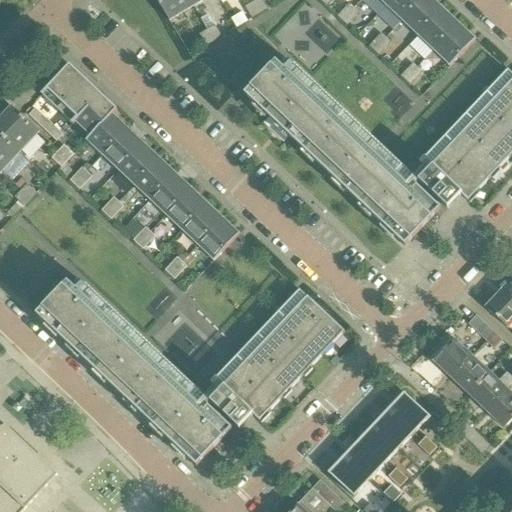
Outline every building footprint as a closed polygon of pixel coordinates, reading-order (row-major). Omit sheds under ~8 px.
[(193,8),(188,0),(155,0),(169,22),(193,8)] [(260,0),(258,0),(252,3),(259,14),(266,10),(260,0)] [(392,0),(385,8),(401,23),(422,0),(392,0)] [(422,0),(401,23),(417,37),(443,10),(432,0),(422,0)] [(259,14),(252,3),(245,8),(252,19),(259,14)] [(349,5),(343,11),(352,20),(358,13),(349,5)] [(417,37),(433,52),(459,25),(443,10),(417,37)] [(352,20),(343,11),(337,17),(347,26),(352,20)] [(459,25),(433,52),(449,68),(476,40),(459,25)] [(214,27),(207,31),(213,42),(221,38),(214,27)] [(213,42),(207,31),(199,35),(206,46),(213,42)] [(381,35),(375,41),(384,50),(390,44),(381,35)] [(384,50),(375,41),(369,47),(378,56),(384,50)] [(244,96),(254,105),(255,106),(258,103),(269,113),(266,116),(277,127),(280,123),(291,134),(288,137),(293,142),(373,217),(404,248),(440,210),(416,187),(412,192),(275,63),(244,96)] [(413,65),(407,71),(416,80),(422,73),(413,65)] [(85,142),(86,142),(116,110),(69,66),(41,96),(73,126),(75,124),(90,137),(85,142)] [(416,80),(407,71),(401,77),(410,86),(416,80)] [(511,81),(430,168),(431,169),(418,183),(447,210),(460,196),(463,199),(465,196),(473,188),(476,191),(477,193),(490,179),(489,177),(486,175),(494,166),(497,169),(496,169),(498,171),(511,157),(510,155),(509,155),(506,153),(511,146),(511,81)] [(12,108),(0,120),(0,134),(20,153),(39,133),(12,108)] [(29,116),(56,142),(62,136),(35,110),(29,116)] [(86,142),(102,157),(128,130),(113,115),(117,111),(116,110),(86,142)] [(102,157),(118,172),(144,145),(128,130),(102,157)] [(0,134),(0,171),(1,173),(20,153),(0,134)] [(118,172),(134,187),(160,159),(144,145),(118,172)] [(64,147),(58,153),(67,162),(73,155),(64,147)] [(67,162),(58,153),(52,159),(61,168),(67,162)] [(134,187),(150,202),(176,174),(160,159),(134,187)] [(82,169),(76,175),(85,184),(91,178),(82,169)] [(150,202),(165,217),(191,189),(176,174),(150,202)] [(85,184),(76,175),(70,182),(80,190),(85,184)] [(27,186),(21,192),(30,201),(36,194),(27,186)] [(165,217),(181,232),(207,204),(191,189),(165,217)] [(30,201),(21,192),(15,198),(24,207),(30,201)] [(114,199),(108,205),(117,214),(123,208),(114,199)] [(181,232),(197,247),(223,219),(207,204),(181,232)] [(117,214),(108,205),(102,212),(111,220),(117,214)] [(223,219),(197,247),(214,263),(240,235),(223,219)] [(123,231),(131,238),(139,229),(132,222),(123,231)] [(145,229),(139,235),(149,244),(155,238),(145,229)] [(149,244),(139,235),(134,241),(143,250),(149,244)] [(177,259),(171,265),(180,274),(186,268),(177,259)] [(180,274),(171,265),(165,271),(174,280),(180,274)] [(511,279),(502,290),(511,299),(511,279)] [(232,430),(208,408),(204,412),(67,283),(36,316),(196,468),(232,430)] [(511,323),(511,299),(502,290),(486,308),(485,307),(485,308),(508,329),(508,328),(511,323)] [(307,298),(266,341),(222,388),(223,389),(210,403),(239,430),(252,416),(260,423),(344,333),(307,298)] [(468,325),(486,342),(494,333),(476,317),(468,325)] [(494,333),(486,342),(494,350),(502,341),(494,333)] [(434,363),(451,379),(471,357),(454,341),(455,340),(454,340),(433,363),(433,364),(434,363)] [(451,379),(468,395),(489,373),(471,357),(451,379)] [(468,395),(486,412),(506,390),(511,384),(511,378),(506,373),(498,382),(489,373),(468,395)] [(503,430),(511,420),(511,395),(506,390),(486,412),(503,428),(502,429),(503,430)] [(403,394),(388,410),(414,435),(430,418),(403,394)] [(388,410),(373,426),(399,450),(414,435),(388,410)] [(88,433),(81,426),(70,438),(77,444),(88,433)] [(373,426),(358,442),(384,466),(399,450),(373,426)] [(425,437),(417,446),(423,452),(431,443),(425,437)] [(358,442),(343,457),(369,482),(384,466),(358,442)] [(423,452),(429,458),(438,449),(431,443),(423,452)] [(343,457),(328,474),(335,481),(354,498),(369,482),(343,457)] [(396,469),(387,478),(394,484),(402,475),(396,469)] [(402,475),(394,484),(400,489),(408,480),(402,475)] [(325,511),(330,508),(338,499),(320,482),(312,490),(308,486),(293,501),(298,506),(291,511),(325,511)] [(338,499),(330,508),(334,511),(340,511),(346,507),(338,499)]
